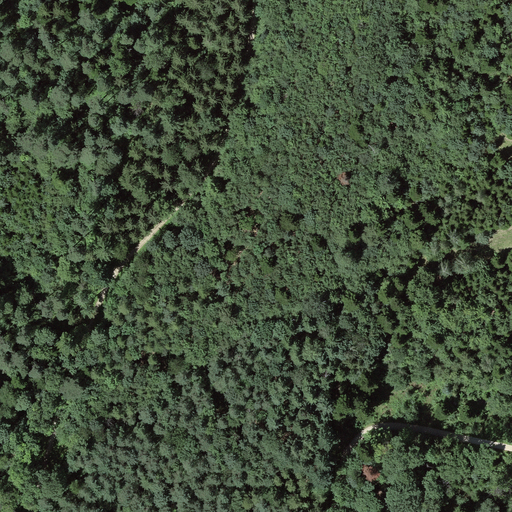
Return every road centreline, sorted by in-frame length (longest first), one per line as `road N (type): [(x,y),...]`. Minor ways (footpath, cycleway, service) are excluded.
road 1 (track): [(249,0),(211,149),(106,267),(31,511)]
road 2 (track): [(511,448),(379,421),(356,430),(340,449),(324,511)]
